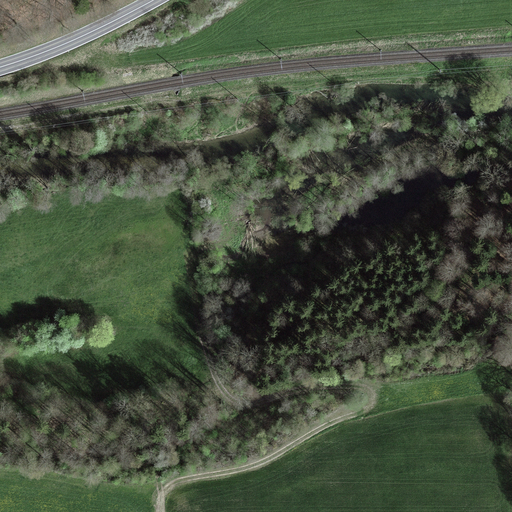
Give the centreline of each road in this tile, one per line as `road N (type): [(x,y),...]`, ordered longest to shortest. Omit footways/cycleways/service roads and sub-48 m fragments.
road 1 (track): [(160,511),(163,494),(177,481),(251,466),(370,405),(358,385),(322,385),(254,403),(236,403),(219,386)]
road 2 (primary): [(153,0),(0,66)]
